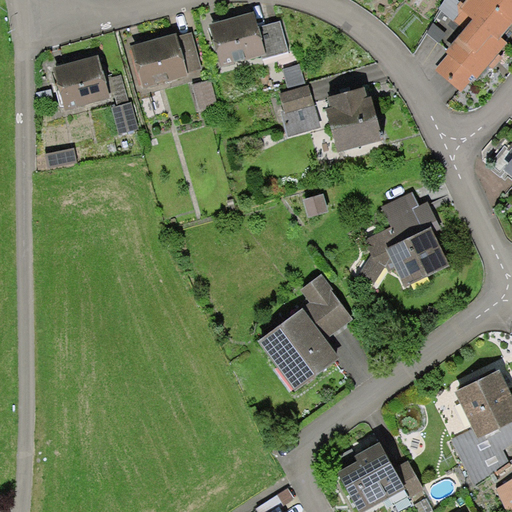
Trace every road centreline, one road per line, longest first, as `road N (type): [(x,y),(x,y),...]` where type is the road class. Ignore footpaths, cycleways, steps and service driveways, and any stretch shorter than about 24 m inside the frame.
road 1 (residential): [(22,31),(29,413),(23,511)]
road 2 (residential): [(318,511),(297,474),(304,442),(510,291)]
road 3 (residential): [(450,155),(398,60),(355,18),(317,0)]
road 4 (residential): [(510,291),(450,155)]
road 5 (residential): [(157,0),(22,31)]
